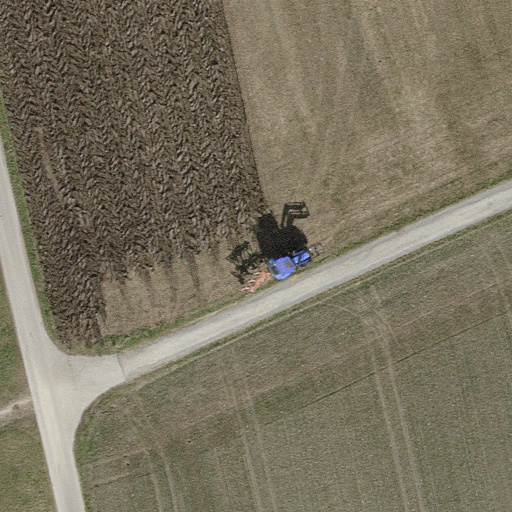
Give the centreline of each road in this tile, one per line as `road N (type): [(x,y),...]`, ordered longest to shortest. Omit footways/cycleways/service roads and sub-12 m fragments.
road 1 (track): [(511,192),(48,399)]
road 2 (track): [(0,180),(48,399)]
